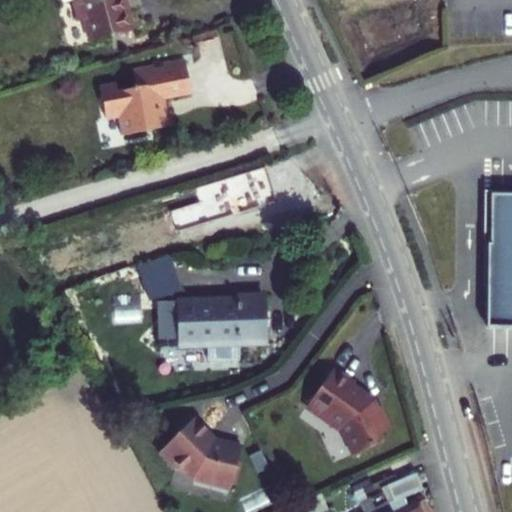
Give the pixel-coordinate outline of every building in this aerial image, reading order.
[(135,28),(130,12),(125,13),(121,0),(80,0),(73,2),(79,23),(87,21),(93,41),(135,28)] [(160,66),(162,73),(184,69),(183,61),(160,66)] [(119,118),(123,138),(171,129),(168,113),(160,114),(158,101),(165,101),(190,96),(184,69),(162,73),(153,75),(151,68),(130,72),(134,91),(114,95),(114,98),(100,101),(104,121),(119,118)] [(160,114),(168,113),(165,101),(158,101),(160,114)] [(232,197),(240,229),(302,214),(293,181),(232,197)] [(511,196),(499,196),(498,247),(496,247),(494,330),(511,330),(511,196)] [(44,294),(62,288),(31,236),(13,242),(31,273),(44,294)] [(141,261),(147,298),(182,291),(175,254),(141,261)] [(238,302),(181,302),(181,349),(206,349),(207,364),(241,363),(241,348),(267,347),(266,296),(238,296),(238,302)] [(334,376),(306,408),(320,420),(317,423),(330,435),(336,435),(345,463),(373,454),(371,447),(384,443),(376,418),(373,419),(371,412),(352,395),(354,393),(334,376)] [(198,421),(162,456),(178,472),(188,473),(194,482),(232,494),(245,451),(225,445),(224,447),(218,445),(215,442),(217,441),(198,421)] [(422,511),(420,506),(411,510),(404,498),(422,490),(416,477),(392,487),(397,500),(393,502),(398,511),(422,511)] [(363,511),(398,511),(393,502),(393,501),(375,510),(369,498),(359,504),(363,511)] [(327,511),(321,499),(300,509),(301,511),(327,511)]
